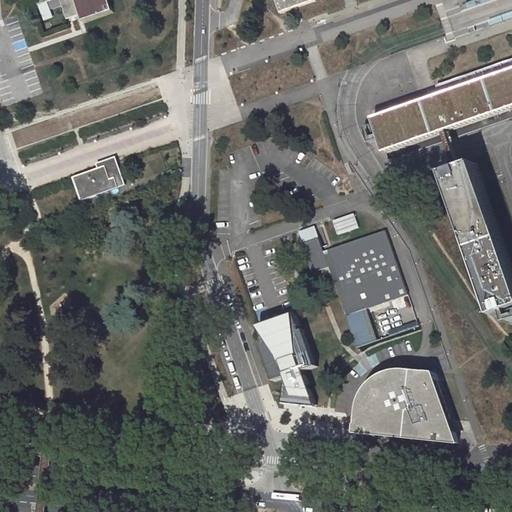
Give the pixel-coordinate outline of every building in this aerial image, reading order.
[(36,0),(39,5),(54,0),(60,0),(68,19),(78,15),(80,15),(83,23),(114,13),(109,0),(36,0)] [(275,0),(280,14),(294,9),(296,8),(299,7),(316,1),(315,0),(275,0)] [(50,3),(40,6),(45,21),(55,18),(50,3)] [(378,118),(374,119),(376,124),(365,128),(370,143),(381,139),(385,149),(386,154),(394,151),(402,148),(424,141),(437,136),(444,134),(445,133),(447,133),(450,132),(451,131),(511,110),(511,62),(438,88),(441,96),(425,102),(382,117),(378,118)] [(460,170),(463,169),(460,160),(450,132),(447,133),(445,133),(458,171),(460,170)] [(116,173),(121,171),(117,157),(111,159),(113,163),(116,173)] [(113,163),(111,159),(97,164),(99,169),(108,166),(108,165),(113,163)] [(109,175),(116,173),(113,163),(108,165),(108,166),(99,169),(74,178),(83,201),(98,196),(97,195),(119,188),(116,178),(111,180),(109,175)] [(511,262),(478,164),(463,169),(460,170),(458,171),(457,171),(447,175),(497,318),(507,314),(511,325),(511,324),(511,262)] [(119,188),(126,185),(121,171),(116,173),(109,175),(111,180),(116,178),(119,188)] [(127,191),(111,197),(113,203),(129,197),(127,191)] [(356,214),(336,221),(341,235),(361,228),(356,214)] [(305,241),(320,236),(316,227),(302,232),(305,241)] [(329,267),(346,316),(369,308),(409,294),(386,231),(383,232),(332,250),(328,252),(325,253),(319,238),(304,243),(314,272),(329,267)] [(369,308),(346,316),(358,350),(381,342),(369,308)] [(270,322),(258,326),(263,338),(266,337),(268,342),(264,343),(262,344),(264,351),(267,359),(269,366),(271,373),(274,381),(276,380),(285,377),(286,382),(284,382),(281,401),(299,403),(314,405),(312,399),(309,391),(303,371),(313,368),(315,367),(313,360),(312,356),(311,352),(308,345),(306,338),(303,330),(301,331),(300,326),(296,314),(284,317),(281,318),(280,319),(277,319),(277,320),(273,321),(270,322)] [(360,407),(360,410),(359,414),(359,418),(358,427),(357,436),(373,438),(377,438),(377,437),(384,437),(387,438),(388,438),(394,438),(395,438),(398,439),(400,439),(401,439),(408,440),(411,440),(418,441),(425,442),(428,442),(438,443),(443,444),(460,446),(457,437),(456,436),(454,428),(452,425),(451,422),(450,419),(449,415),(447,409),(445,403),(443,396),(440,390),(440,388),(438,383),(440,383),(437,375),(428,374),(428,375),(422,374),(418,373),(415,373),(409,372),(408,372),(405,372),(401,372),(398,373),(395,373),(392,374),(388,375),(385,377),(382,378),(380,379),(379,380),(377,382),(374,384),(372,387),(370,388),(370,389),(367,392),(366,395),(364,397),(364,398),(362,401),(361,404),(360,407)]
